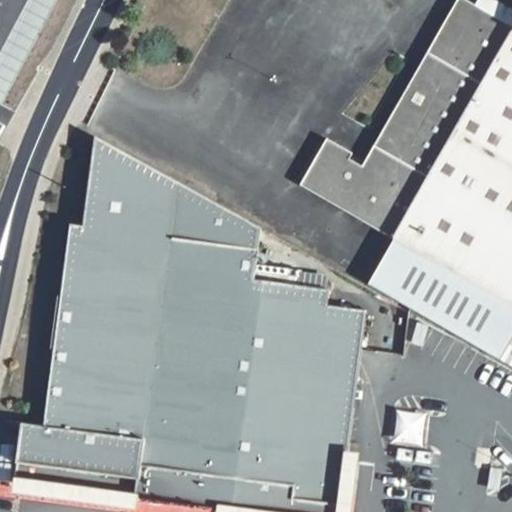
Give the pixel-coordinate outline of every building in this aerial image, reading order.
[(327,140),(302,184),(398,239),(371,285),(511,364),(511,10),(494,0),(478,0),(475,7),(464,0),(458,0),(361,172),(347,163),(353,155),(327,140)] [(181,182),(96,135),(84,225),(71,223),(62,297),(44,429),(23,426),(18,465),(89,474),(88,478),(141,485),(181,182)] [(262,227),(181,182),(141,485),(88,478),(86,493),(223,511),(339,511),(340,507),(367,311),(327,307),(329,291),(255,281),(259,250),(262,227)] [(393,441),(419,444),(422,416),(396,413),(393,441)] [(0,462),(18,465),(23,426),(3,423),(0,442),(0,462)] [(18,465),(17,469),(88,478),(89,474),(18,465)] [(88,478),(17,469),(15,483),(86,493),(88,478)]
